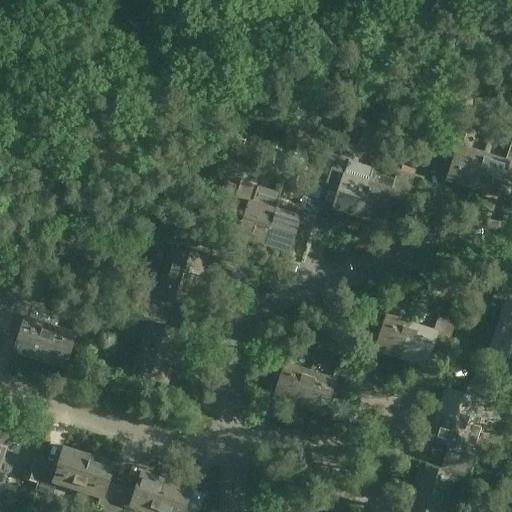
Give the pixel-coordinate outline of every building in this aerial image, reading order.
[(452,160),(446,180),(472,188),(484,153),(461,146),(465,134),(448,128),(439,156),(452,160)] [(472,188),(497,196),(503,177),(511,179),(511,137),(505,159),(484,153),(472,188)] [(333,207),(332,209),(358,217),(369,182),(368,182),(372,169),(351,162),(353,155),(337,150),(320,203),(333,207)] [(391,189),(369,182),(358,217),(383,225),(389,206),(402,210),(414,175),(397,169),(391,189)] [(244,217),(238,236),(264,244),(275,209),(253,202),(258,186),(241,180),(231,212),(244,217)] [(289,252),(295,233),(308,238),(320,202),(303,197),(297,216),(275,209),(264,244),(289,252)] [(172,247),(165,269),(200,280),(208,255),(189,249),(194,235),(165,227),(160,243),(172,247)] [(173,300),(192,306),(200,280),(165,269),(158,291),(146,287),(141,304),(169,313),(173,300)] [(511,287),(498,283),(492,300),(504,304),(497,326),(511,330),(511,287)] [(0,326),(7,329),(16,300),(0,295),(0,326)] [(382,331),(376,351),(401,359),(412,323),(390,316),(394,304),(377,299),(368,327),(382,331)] [(21,333),(14,352),(39,361),(51,325),(29,317),(33,306),(16,300),(7,329),(21,333)] [(147,325),(140,347),(176,358),(184,333),(165,327),(169,313),(141,304),(135,321),(147,325)] [(434,330),(412,323),(401,359),(426,366),(432,347),(446,352),(455,323),(438,318),(434,330)] [(65,369),(71,349),(84,354),(94,326),(77,320),(73,332),(51,325),(39,361),(65,369)] [(505,356),(511,358),(511,330),(497,326),(490,347),(478,344),(473,361),(500,370),(505,356)] [(148,378),(168,384),(176,358),(140,347),(134,369),(121,365),(116,382),(144,391),(148,378)] [(280,379),(274,399),(299,407),(310,371),(288,364),(292,352),(276,347),(267,375),(280,379)] [(354,361),(358,349),(350,347),(346,358),(354,361)] [(332,378),(310,371),(299,407),(324,415),(330,395),(344,400),(353,372),(336,366),(332,378)] [(437,413),(473,425),(480,403),(492,407),(497,390),(469,381),(464,394),(446,388),(437,413)] [(429,439),(449,445),(444,458),(473,468),(478,451),(466,446),(473,425),(437,413),(429,439)] [(0,470),(7,450),(19,454),(24,437),(0,429),(0,470)] [(65,447),(58,466),(45,462),(36,490),(53,495),(56,483),(79,490),(90,455),(65,447)] [(97,509),(105,511),(114,511),(122,486),(109,482),(115,463),(90,455),(79,490),(100,497),(97,509)] [(440,472),(421,465),(412,491),(448,503),(455,480),(467,484),(473,468),(444,458),(440,472)] [(146,511),(156,511),(167,480),(142,471),(136,491),(122,486),(114,511),(132,511),(134,508),(146,511)] [(193,488),(167,480),(156,511),(199,511),(200,511),(186,507),(193,488)] [(405,511),(444,511),(448,503),(412,491),(405,511)] [(0,511),(16,511),(19,503),(0,496),(0,511)]
